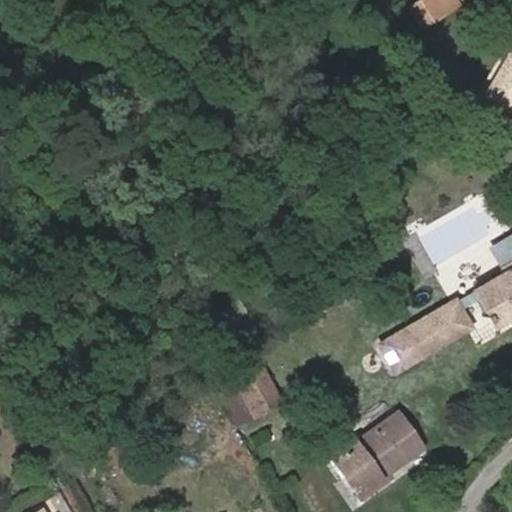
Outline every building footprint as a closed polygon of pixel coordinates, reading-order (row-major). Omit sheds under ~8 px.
[(411,0),(405,5),(420,28),(447,10),(441,0),(411,0)] [(481,99),(511,115),(511,57),(501,61),(481,99)] [(511,236),(509,238),(511,244),(511,263),(502,269),(504,274),(380,344),(395,369),(468,328),(457,308),(475,297),(485,314),(481,316),(485,322),(488,320),(491,326),(511,314),(511,236)] [(511,263),(511,244),(509,238),(490,249),(502,269),(511,263)] [(257,333),(236,303),(198,330),(219,360),(257,333)] [(227,371),(250,417),(278,403),(253,353),(227,371)] [(329,461),(354,494),(419,447),(395,412),(329,461)] [(14,472),(21,484),(32,477),(25,465),(14,472)]
